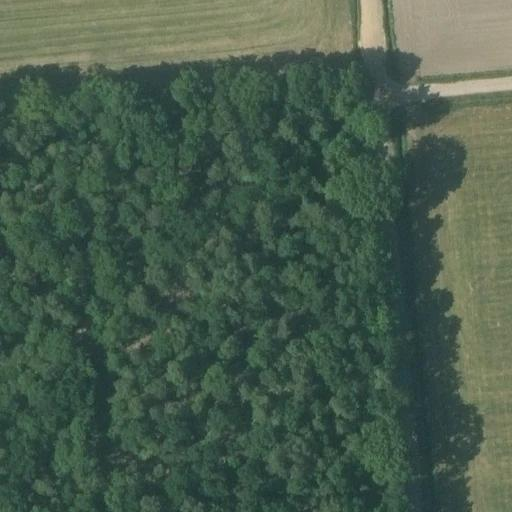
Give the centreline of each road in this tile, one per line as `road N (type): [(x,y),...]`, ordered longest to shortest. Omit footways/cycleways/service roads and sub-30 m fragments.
road 1 (track): [(369,0),(414,511)]
road 2 (track): [(511,84),(376,96)]
